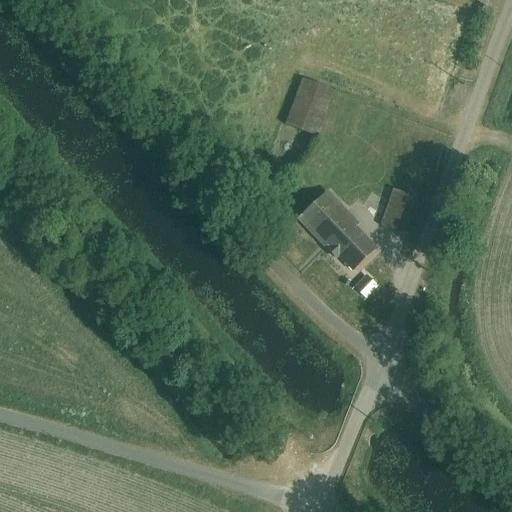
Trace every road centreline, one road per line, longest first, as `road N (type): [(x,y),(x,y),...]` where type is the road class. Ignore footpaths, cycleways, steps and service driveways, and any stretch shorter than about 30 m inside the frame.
road 1 (unclassified): [(26,0),(381,364)]
road 2 (unclassified): [(511,1),(381,364)]
road 3 (unclassified): [(0,420),(322,509)]
road 4 (unclassified): [(381,364),(511,492)]
